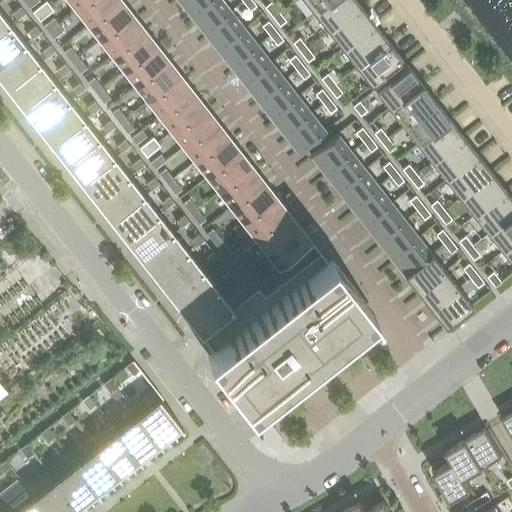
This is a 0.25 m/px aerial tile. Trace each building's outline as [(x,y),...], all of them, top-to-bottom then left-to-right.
[(28,8),(38,0),(25,0),(23,2),(28,8)] [(65,0),(73,10),(86,0),(65,0)] [(85,26),(118,0),(86,0),(73,10),(85,26)] [(118,0),(85,26),(97,41),(132,14),(121,0),(118,0)] [(208,0),(177,0),(189,15),(208,0)] [(221,0),(208,0),(189,15),(203,32),(230,11),(221,0)] [(250,0),(242,0),(241,1),(249,11),(255,6),(250,0)] [(302,0),(313,13),(329,0),(302,0)] [(329,0),(313,13),(327,31),(359,6),(358,4),(354,0),(329,0)] [(45,2),(32,12),(39,20),(52,10),(45,2)] [(271,17),(277,12),(270,2),(263,7),(271,17)] [(359,6),(327,31),(341,49),(374,24),(372,21),(361,8),(359,6)] [(16,20),(24,13),(19,7),(11,13),(16,20)] [(243,28),(230,11),(203,32),(216,49),(243,28)] [(285,21),(277,12),(271,17),(278,26),(285,21)] [(0,31),(9,24),(0,13),(0,31)] [(97,41),(109,56),(144,29),(132,14),(97,41)] [(47,32),(57,24),(52,18),(42,26),(47,32)] [(261,26),(268,36),(274,31),(267,21),(261,26)] [(0,31),(0,61),(23,43),(9,24),(0,31)] [(52,39),(62,30),(57,24),(47,32),(52,39)] [(374,24),(341,49),(356,67),(388,42),(386,39),(375,26),(374,24)] [(31,39),(39,32),(34,26),(26,32),(31,39)] [(257,45),(243,28),(216,49),(230,66),(257,45)] [(109,56),(121,71),(156,44),(144,29),(109,56)] [(274,31),(268,36),(276,45),(282,40),(274,31)] [(299,53),(305,48),(298,38),(292,43),(299,53)] [(356,67),(370,85),(402,60),(400,58),(390,44),(388,42),(356,67)] [(38,62),(23,43),(0,61),(0,82),(5,88),(38,62)] [(133,87),(168,59),(156,44),(121,71),(133,87)] [(46,57),(54,51),(49,45),(41,51),(46,57)] [(257,45),(230,66),(243,83),(270,62),(257,45)] [(71,63),(77,58),(69,47),(62,52),(71,63)] [(313,57),(305,48),(299,53),(307,62),(313,57)] [(295,70),(301,65),(294,55),(287,60),(295,70)] [(79,73),(85,68),(77,58),(71,63),(79,73)] [(145,102),(180,74),(168,59),(133,87),(145,102)] [(20,107),(53,81),(38,62),(5,88),(20,107)] [(270,62),(243,83),(256,100),(284,79),(270,62)] [(406,63),(374,88),(389,106),(421,81),(406,63)] [(61,76),(69,70),(64,64),(56,70),(61,76)] [(301,65),(295,70),(302,79),(309,74),(301,65)] [(145,102),(157,117),(192,90),(180,74),(145,102)] [(320,79),(327,89),(334,83),(326,74),(320,79)] [(94,93),(101,88),(93,77),(86,82),(94,93)] [(270,118),(297,96),(284,79),(256,100),(270,118)] [(68,100),(53,81),(20,107),(35,126),(68,100)] [(421,81),(389,106),(403,124),(435,99),(421,81)] [(76,95),(84,89),(79,83),(71,89),(76,95)] [(341,93),(334,83),(327,89),(335,98),(341,93)] [(102,103),(109,98),(101,88),(94,93),(102,103)] [(321,104),(328,99),(320,89),(314,94),(321,104)] [(169,132),(204,105),(192,90),(157,117),(169,132)] [(311,113),(297,96),(270,118),(283,135),(311,113)] [(335,108),(328,99),(321,104),(329,113),(335,108)] [(435,99),(403,124),(417,142),(449,117),(435,99)] [(83,119),(68,100),(35,126),(49,145),(83,119)] [(359,100),(353,105),(361,116),(367,111),(359,100)] [(90,114),(98,108),(93,101),(85,108),(90,114)] [(204,105),(169,132),(181,147),(216,120),(204,105)] [(118,123),(125,118),(116,108),(110,113),(118,123)] [(311,113),(283,135),(297,152),(324,130),(311,113)] [(449,117),(417,142),(431,161),(463,136),(449,117)] [(126,134),(133,129),(125,118),(118,123),(126,134)] [(49,145),(64,164),(98,138),(83,119),(49,145)] [(216,120),(181,147),(193,163),(228,135),(216,120)] [(105,133),(113,127),(108,121),(100,127),(105,133)] [(379,126),(373,131),(381,142),(387,137),(379,126)] [(361,143),(368,138),(360,127),(353,132),(361,143)] [(137,132),(129,138),(134,144),(142,138),(137,132)] [(309,155),(323,172),(350,151),(336,134),(309,155)] [(228,135),(193,163),(205,178),(240,150),(228,135)] [(463,136),(431,161),(445,179),(477,154),(463,136)] [(387,137),(381,142),(389,152),(395,147),(387,137)] [(112,157),(98,138),(64,164),(79,183),(112,157)] [(152,138),(139,148),(145,156),(158,146),(152,138)] [(376,148),(368,138),(361,143),(370,153),(376,148)] [(120,152),(128,146),(123,140),(115,146),(120,152)] [(217,193),(252,166),(240,150),(205,178),(217,193)] [(323,172),(336,189),(363,168),(350,151),(323,172)] [(477,154),(445,179),(459,197),(491,172),(477,154)] [(157,156),(149,162),(154,169),(162,163),(157,156)] [(79,183),(94,202),(127,176),(112,157),(79,183)] [(135,171),(143,165),(138,158),(130,165),(135,171)] [(380,166),(388,176),(395,171),(387,161),(380,166)] [(407,163),(401,167),(409,178),(415,173),(407,163)] [(252,166),(217,193),(229,208),(263,181),(252,166)] [(166,184),(172,179),(164,168),(158,173),(166,184)] [(336,189),(350,207),(377,185),(363,168),(336,189)] [(395,171),(388,176),(396,187),(403,182),(395,171)] [(491,172),(459,197),(473,215),(505,190),(491,172)] [(415,173),(409,178),(417,188),(424,183),(415,173)] [(142,195),(127,176),(94,202),(109,221),(142,195)] [(150,190),(158,184),(153,177),(145,184),(150,190)] [(174,194),(180,189),(172,179),(166,184),(174,194)] [(229,208),(240,223),(275,196),(263,181),(229,208)] [(350,207),(363,224),(390,202),(377,185),(350,207)] [(511,198),(505,190),(473,215),(488,233),(511,214),(511,198)] [(157,213),(142,195),(109,221),(124,240),(157,213)] [(407,200),(415,211),(422,206),(413,195),(407,200)] [(165,209),(173,203),(168,196),(160,202),(165,209)] [(275,196),(240,223),(252,239),(287,211),(275,196)] [(189,214),(196,209),(188,199),(181,204),(189,214)] [(436,199),(429,204),(437,214),(444,209),(436,199)] [(390,202),(363,224),(376,241),(404,219),(390,202)] [(430,216),(422,206),(415,211),(423,221),(430,216)] [(198,224),(204,219),(196,209),(189,214),(198,224)] [(444,209),(437,214),(446,225),(452,220),(444,209)] [(287,211),(252,239),(264,254),(299,226),(287,211)] [(124,240),(138,258),(172,232),(157,213),(124,240)] [(511,214),(488,233),(502,251),(511,243),(511,214)] [(180,228),(188,222),(183,215),(175,221),(180,228)] [(404,219),(376,241),(389,258),(418,236),(404,219)] [(276,269),(311,242),(299,226),(264,254),(276,269)] [(213,244),(220,239),(211,229),(205,234),(213,244)] [(434,234),(442,245),(448,240),(440,229),(434,234)] [(187,251),(172,232),(138,258),(153,277),(187,251)] [(195,247),(203,240),(197,234),(190,240),(195,247)] [(464,235),(458,240),(466,250),(472,246),(464,235)] [(431,253),(418,236),(389,258),(402,276),(431,253)] [(221,255),(228,250),(220,239),(213,244),(221,255)] [(457,250),(448,240),(442,245),(450,255),(457,250)] [(511,243),(502,251),(511,264),(511,243)] [(472,246),(466,250),(474,261),(480,256),(472,246)] [(168,296),(201,270),(187,251),(153,277),(168,296)] [(238,302),(231,308),(198,334),(211,351),(205,356),(248,411),(254,406),(369,315),(373,313),(330,258),(326,261),(319,252),(263,296),(257,288),(246,296),(238,302)] [(209,265),(217,259),(212,253),(204,259),(209,265)] [(444,270),(431,253),(402,276),(416,292),(444,270)] [(237,275),(244,270),(235,259),(229,264),(237,275)] [(461,268),(469,278),(475,273),(467,263),(461,268)] [(216,289),(201,270),(168,296),(183,315),(216,289)] [(245,285),(252,280),(244,270),(237,275),(245,285)] [(444,270),(416,292),(429,310),(458,287),(444,270)] [(492,271),(486,276),(494,287),(500,282),(492,271)] [(224,284),(232,278),(227,272),(219,278),(224,284)] [(483,284),(475,273),(469,278),(477,289),(483,284)] [(458,287),(429,310),(443,327),(472,305),(458,287)] [(231,308),(216,289),(183,315),(198,334),(231,308)] [(234,296),(238,302),(246,296),(241,290),(234,296)] [(132,376),(138,371),(131,361),(125,366),(132,376)] [(0,395),(9,389),(0,377),(0,395)] [(115,389),(108,380),(108,379),(102,384),(109,394),(115,389)] [(153,387),(129,406),(160,446),(161,445),(159,443),(165,439),(166,441),(168,440),(166,438),(171,433),(173,435),(174,434),(173,432),(178,428),(180,430),(181,429),(159,400),(160,399),(161,399),(153,387)] [(81,400),(81,401),(88,410),(95,405),(87,396),(81,400)] [(159,446),(160,446),(129,406),(108,422),(139,462),(140,461),(138,459),(144,455),(145,457),(147,456),(145,454),(151,449),(152,452),(154,451),(152,448),(158,444),(159,446)] [(511,410),(501,417),(511,434),(511,410)] [(74,421),(67,412),(66,412),(60,417),(68,426),(74,421)] [(108,422),(87,438),(118,478),(119,478),(117,475),(123,471),(125,473),(126,472),(124,470),(130,466),(132,468),(133,467),(131,465),(137,460),(139,462),(108,422)] [(485,427),(465,438),(482,467),(501,455),(485,427)] [(53,438),(46,428),(39,433),(47,442),(53,438)] [(87,438),(66,454),(98,494),(96,492),(102,487),(104,490),(105,489),(103,486),(109,482),(111,484),(112,483),(110,481),(116,476),(118,479),(118,478),(87,438)] [(482,467),(465,438),(446,450),(452,460),(462,478),(482,467)] [(32,454),(25,445),(25,444),(19,449),(26,459),(32,454)] [(66,454),(46,471),(77,511),(77,510),(76,508),(81,504),(83,506),(84,505),(83,503),(88,498),(90,500),(91,499),(89,497),(95,493),(97,495),(98,494),(66,454)] [(462,478),(452,460),(433,471),(450,500),(468,489),(462,478)] [(0,463),(0,473),(9,467),(4,461),(0,463)] [(76,511),(77,511),(46,471),(25,487),(44,511),(70,511),(74,509),(76,511)] [(44,511),(25,487),(4,503),(10,511),(44,511)] [(481,505),(490,499),(486,492),(477,498),(481,505)] [(466,504),(470,511),(481,505),(477,498),(466,504)] [(365,511),(390,511),(384,500),(365,511)] [(359,501),(340,511),(365,511),(359,501)] [(0,506),(0,511),(10,511),(4,503),(0,506)]
